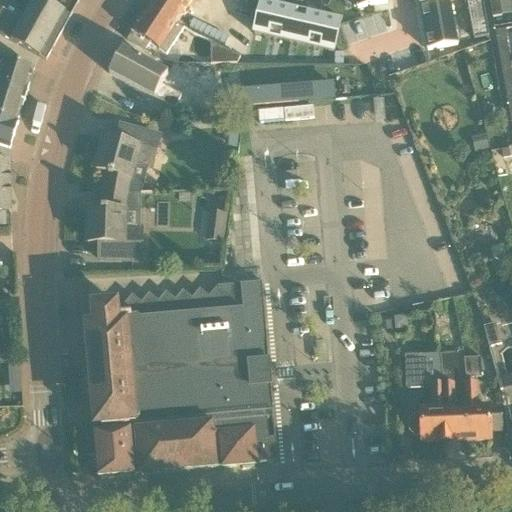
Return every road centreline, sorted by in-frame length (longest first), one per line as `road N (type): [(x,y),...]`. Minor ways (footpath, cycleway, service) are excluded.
road 1 (tertiary): [(47,452),(42,184),(73,78),(116,0)]
road 2 (residential): [(58,511),(511,476)]
